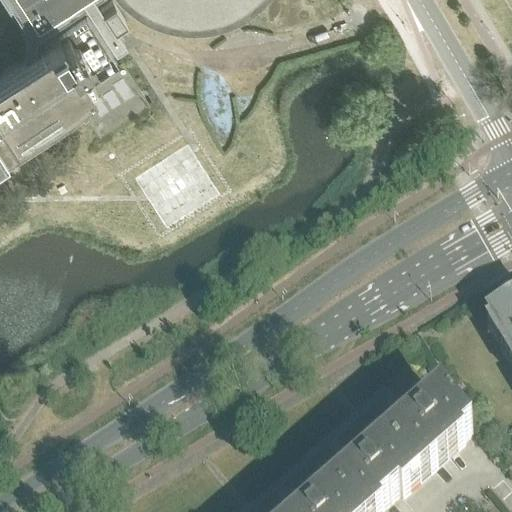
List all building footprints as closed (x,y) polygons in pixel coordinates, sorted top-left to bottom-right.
[(92,76),(82,61),(84,57),(67,30),(48,43),(35,24),(36,23),(36,22),(70,0),(122,0),(130,6),(141,13),(152,18),(162,22),(174,25),(187,26),(199,25),(211,23),(220,21),(232,16),(243,10),(250,5),(255,0),(0,0),(0,146),(11,139),(23,132),(28,128),(39,121),(55,111),(74,99),(82,112),(90,123),(100,140),(151,108),(150,107),(142,94),(124,67),(120,69),(98,83),(99,85),(92,90),(90,88),(90,87),(99,81),(95,74),(92,76)] [(511,304),(487,319),(491,326),(487,328),(488,331),(493,328),(503,345),(498,348),(510,367),(511,365),(511,304)] [(473,439),(441,402),(416,424),(414,421),(411,424),(408,427),(410,429),(386,450),(418,487),(473,439)] [(389,511),(418,487),(386,450),(362,471),(360,469),(357,471),(356,472),(354,474),(356,477),(332,497),(345,511),(389,511)] [(345,511),(332,497),(315,511),(345,511)]
